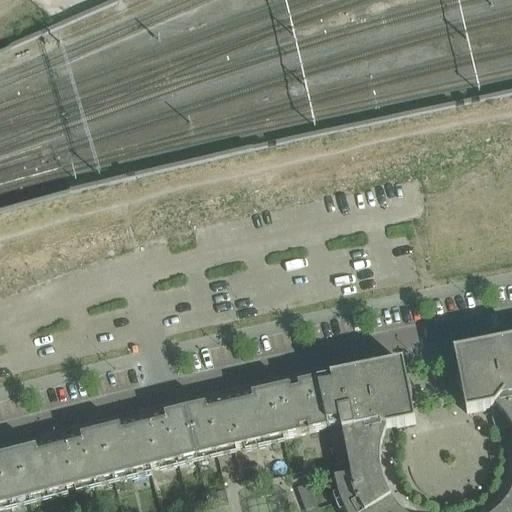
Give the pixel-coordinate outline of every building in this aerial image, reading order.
[(511,342),(454,354),(458,374),(458,377),(458,380),(458,382),(458,385),(459,387),(460,390),(461,393),(462,395),(467,415),(493,410),(493,415),(493,420),(495,425),(496,430),(497,434),(509,426),(511,429),(511,431),(511,342)] [(380,472),(380,464),(380,455),(381,452),(395,455),(394,450),(394,446),(393,440),(391,435),(390,431),(416,425),(412,405),(412,403),(412,401),(412,398),(412,394),(411,391),(410,389),(409,387),(407,384),(403,364),(318,382),(328,430),(336,467),(348,464),(351,476),(380,472)] [(328,430),(318,382),(216,405),(193,410),(205,458),(219,454),(227,453),(234,451),(328,430)] [(205,458),(193,410),(100,433),(113,481),(205,458)] [(113,481),(100,433),(23,453),(36,501),(113,481)] [(0,509),(36,501),(23,453),(0,458),(0,509)] [(263,479),(260,466),(238,471),(241,484),(263,479)] [(341,503),(384,487),(383,483),(382,480),(381,476),(380,472),(351,476),(335,478),(335,484),(337,491),(339,498),(341,503)] [(309,484),(297,489),(300,496),(312,492),(309,484)] [(370,511),(391,500),(389,497),(387,493),(386,491),(384,487),(341,503),(342,507),(344,511),(370,511)] [(229,506),(225,492),(216,495),(219,509),(229,506)] [(312,492),(300,496),(303,504),(314,499),(312,492)] [(314,499),(303,504),(306,511),(317,507),(314,499)] [(397,511),(399,510),(397,508),(394,505),(392,502),(391,500),(370,511),(397,511)] [(511,511),(511,502),(508,500),(506,503),(504,506),(501,509),(499,511),(500,511),(511,511)] [(209,511),(211,511),(209,501),(194,504),(195,511),(209,511)]
